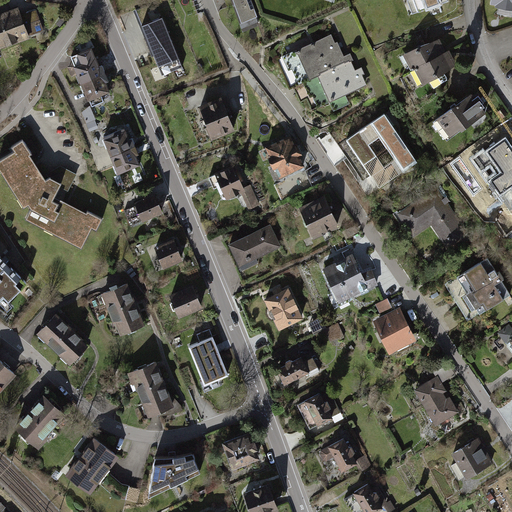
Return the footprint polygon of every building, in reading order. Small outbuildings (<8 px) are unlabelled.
[(253,0),(232,0),(245,32),(263,26),(253,0)] [(410,0),(408,1),(413,15),(450,2),(448,0),(410,0)] [(0,12),(0,33),(26,24),(21,6),(0,12)] [(164,16),(141,26),(162,77),(185,67),(164,16)] [(335,34),(299,51),(312,80),(320,76),(332,102),(368,85),(353,54),(346,57),(335,34)] [(442,38),(402,56),(411,71),(450,52),(442,38)] [(91,45),(71,54),(74,62),(67,64),(71,74),(78,72),(82,82),(106,72),(102,63),(99,64),(91,45)] [(450,52),(411,71),(420,89),(458,69),(450,52)] [(106,72),(82,82),(91,104),(103,99),(101,93),(110,90),(105,80),(108,78),(106,72)] [(475,94),(436,118),(450,141),(489,117),(475,94)] [(225,98),(199,107),(213,141),(237,131),(225,98)] [(380,188),(418,161),(384,113),(346,140),(380,188)] [(125,125),(102,134),(111,154),(135,144),(132,136),(130,137),(125,125)] [(293,135),(264,146),(281,180),(307,166),(293,135)] [(511,154),(503,141),(472,163),(487,184),(493,181),(511,208),(511,154)] [(135,144),(111,154),(118,172),(141,162),(138,153),(139,153),(135,144)] [(23,145),(0,158),(0,170),(28,217),(84,249),(99,217),(53,191),(23,145)] [(235,165),(215,174),(228,201),(241,195),(249,212),(261,206),(251,185),(246,188),(235,165)] [(429,185),(394,212),(415,238),(431,226),(449,248),(467,234),(429,185)] [(154,194),(132,204),(140,221),(162,211),(154,194)] [(329,196),(302,209),(316,239),(343,226),(329,196)] [(230,242),(242,270),(282,253),(270,226),(230,242)] [(175,239),(154,248),(163,271),(185,262),(175,239)] [(35,281),(0,251),(0,307),(8,314),(35,281)] [(356,255),(324,270),(341,307),(381,288),(373,271),(366,275),(356,255)] [(511,297),(487,260),(457,279),(481,317),(511,297)] [(128,281),(103,290),(119,334),(143,326),(128,281)] [(195,285),(172,294),(182,318),(204,310),(195,285)] [(289,286),(265,297),(278,327),(303,316),(289,286)] [(390,297),(376,302),(380,311),(394,306),(390,297)] [(400,308),(373,323),(390,354),(417,339),(400,308)] [(88,344),(52,311),(35,330),(71,363),(88,344)] [(341,325),(328,329),(331,341),(345,337),(341,325)] [(213,337),(189,347),(205,386),(229,376),(213,337)] [(276,367),(284,388),(320,374),(312,354),(276,367)] [(0,389),(14,372),(0,360),(0,389)] [(157,360),(129,371),(150,417),(185,409),(172,394),(157,360)] [(450,396),(440,377),(415,390),(425,409),(450,396)] [(327,390),(297,404),(310,432),(340,418),(327,390)] [(68,414),(44,394),(17,426),(42,446),(68,414)] [(450,396),(425,409),(436,428),(460,414),(450,396)] [(251,431),(224,442),(235,470),(262,459),(251,431)] [(349,435),(319,451),(334,479),(363,463),(349,435)] [(119,456),(95,437),(65,474),(91,492),(119,456)] [(495,470),(475,440),(454,454),(458,460),(453,463),(469,487),(495,470)] [(195,447),(153,463),(166,497),(208,482),(195,447)] [(270,484),(244,493),(250,511),(277,511),(280,511),(270,484)] [(371,484),(354,495),(365,511),(382,511),(385,510),(371,484)]
